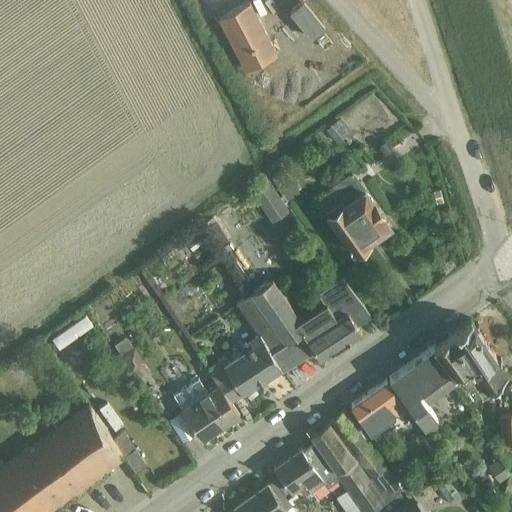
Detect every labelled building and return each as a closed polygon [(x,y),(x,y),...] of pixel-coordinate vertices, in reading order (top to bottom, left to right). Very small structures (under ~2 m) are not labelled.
[(245,67),(275,50),(248,0),(245,0),(217,15),(245,67)] [(281,72),(273,77),(285,97),(293,92),(281,72)] [(338,121),(326,129),(337,144),(348,135),(338,121)] [(390,226),(351,173),(331,187),(340,200),(325,211),(354,252),(390,226)] [(267,175),(249,187),(273,221),(290,209),(267,175)] [(290,181),(280,188),(288,201),(298,194),(290,181)] [(439,191),(433,192),(436,205),(442,203),(439,191)] [(217,221),(208,226),(219,243),(227,238),(217,221)] [(270,351),(281,368),(313,349),(319,358),(360,332),(355,324),(370,315),(341,276),(317,292),(324,303),(299,319),(272,279),(249,293),(284,342),(270,351)] [(284,342),(249,293),(236,301),(253,325),(258,334),(242,345),(240,342),(232,347),(237,355),(228,361),(224,356),(206,367),(217,384),(230,402),(281,368),(270,351),(284,342)] [(86,314),(52,337),(60,348),(92,324),(86,314)] [(433,345),(434,345),(454,373),(465,365),(481,388),(505,371),(474,325),(475,325),(470,318),(450,333),(433,345)] [(434,345),(389,376),(423,426),(436,417),(428,406),(455,387),(462,382),(454,373),(434,345)] [(143,363),(133,348),(123,356),(133,370),(143,363)] [(197,378),(172,395),(181,409),(180,409),(201,440),(238,415),(230,402),(217,384),(206,392),(197,378)] [(385,379),(351,403),(375,439),(379,436),(381,435),(376,427),(405,406),(385,379)] [(0,511),(45,511),(124,456),(123,456),(124,455),(113,440),(88,403),(75,412),(46,433),(0,466),(0,511)] [(368,479),(385,465),(384,464),(385,464),(342,409),(327,420),(328,422),(310,436),(313,440),(340,479),(347,488),(351,493),(369,480),(368,479)] [(173,410),(163,415),(175,436),(185,431),(173,410)] [(511,415),(498,416),(498,446),(511,446),(511,415)] [(123,433),(113,440),(124,455),(123,456),(124,456),(135,472),(146,464),(134,448),(123,433)] [(340,479),(313,440),(302,448),(301,447),(273,468),(290,492),(299,486),(305,494),(310,490),(324,480),(329,487),(340,479)] [(490,467),(499,481),(509,474),(500,460),(490,467)] [(351,493),(359,505),(364,511),(424,511),(417,502),(411,506),(399,490),(401,488),(385,465),(368,479),(369,480),(351,493)] [(294,511),(291,507),(286,510),(267,482),(234,505),(238,511),(294,511)] [(350,511),(359,505),(351,493),(347,488),(336,496),(347,511),(350,511)] [(500,500),(493,488),(484,494),(491,505),(500,500)] [(296,494),(288,500),(293,507),(301,501),(296,494)]
